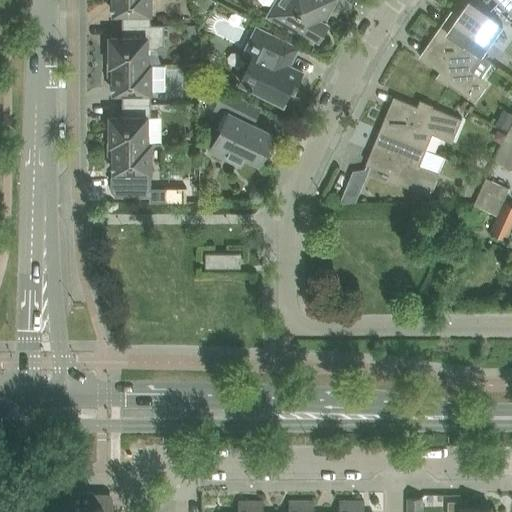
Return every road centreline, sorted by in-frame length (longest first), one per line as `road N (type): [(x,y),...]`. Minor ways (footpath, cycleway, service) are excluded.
road 1 (residential): [(511,327),(326,330),(289,313),(287,221),(297,188),(400,0)]
road 2 (secondary): [(63,422),(304,425),(490,416)]
road 3 (secondary): [(490,416),(306,397),(64,400)]
road 4 (residential): [(180,511),(180,465),(511,463)]
road 5 (tertiary): [(46,300),(45,0)]
